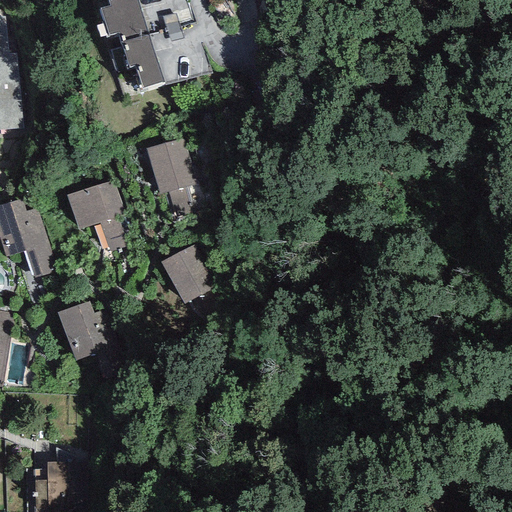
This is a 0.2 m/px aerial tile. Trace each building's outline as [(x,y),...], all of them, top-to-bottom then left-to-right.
[(165,87),(136,0),(109,0),(106,1),(110,13),(97,17),(106,43),(118,39),(128,72),(135,70),(143,94),(165,87)] [(163,30),(168,42),(187,35),(172,0),(138,0),(152,34),(163,30)] [(0,132),(23,130),(15,55),(8,56),(4,18),(0,18),(0,132)] [(183,142),(145,154),(159,198),(168,196),(175,218),(196,211),(189,188),(197,186),(183,142)] [(114,184),(67,201),(79,234),(99,227),(108,254),(127,247),(117,220),(126,217),(114,184)] [(22,202),(0,208),(0,249),(4,261),(23,255),(32,281),(57,273),(36,211),(26,214),(22,202)] [(218,289),(194,248),(160,267),(184,308),(218,289)] [(88,304),(54,318),(75,367),(94,360),(103,383),(128,373),(103,312),(93,316),(88,304)] [(15,314),(0,311),(0,387),(2,388),(15,314)] [(46,485),(33,485),(33,511),(85,511),(84,464),(45,465),(46,485)]
